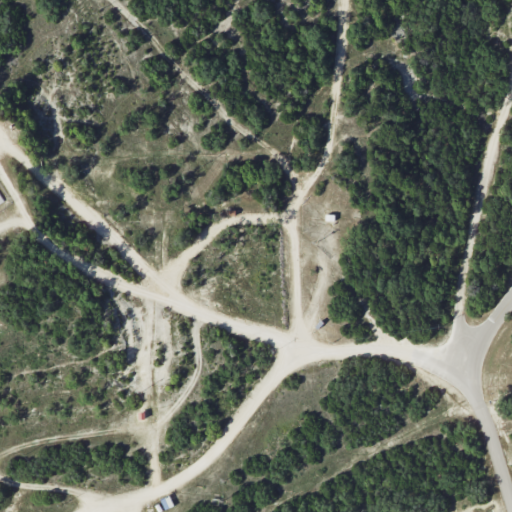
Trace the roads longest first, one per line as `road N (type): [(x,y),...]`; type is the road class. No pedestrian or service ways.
road 1 (residential): [(292,347),(161,292),(0,132),(2,231),(27,224),(100,277),(147,294),(161,292),(219,226),(280,221)]
road 2 (residential): [(511,501),(470,393),(425,361),(382,351),(305,356),(276,373)]
road 3 (residential): [(290,221),(297,195),(289,170),(113,0)]
road 4 (residential): [(511,89),(486,176),(450,376)]
road 5 (residential): [(89,511),(196,470),(276,373)]
road 6 (residential): [(280,221),(290,221),(322,264),(318,304),(292,347)]
road 7 (residential): [(406,354),(322,264)]
